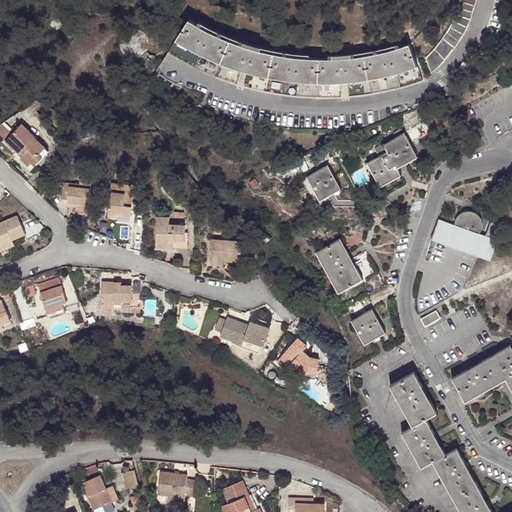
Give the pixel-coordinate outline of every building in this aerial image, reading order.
[(459,0),(455,16),(454,20),(450,27),(443,39),(435,50),(425,59),(431,74),(439,68),(442,64),(455,49),(461,39),(468,28),(470,21),(477,0),(459,0)] [(422,80),(409,43),(396,47),(380,51),(360,55),(344,57),(330,57),(317,57),(300,56),(282,54),(265,50),(253,47),(240,42),(228,37),(214,31),(204,25),(190,17),(168,49),(182,59),(196,66),(210,72),(219,76),(226,79),(237,83),(241,69),(247,70),(243,85),(252,88),(264,90),(277,93),(292,95),(305,97),(317,97),(331,97),(341,97),(340,82),(347,81),(349,96),(370,93),(380,92),(392,89),(422,80)] [(40,152),(45,146),(35,136),(36,135),(22,124),(14,133),(6,140),(19,152),(21,150),(24,153),(21,157),(29,165),(32,161),(36,165),(43,156),(40,152)] [(14,133),(5,125),(0,128),(0,135),(6,140),(14,133)] [(418,159),(404,134),(383,146),(387,153),(367,164),(380,189),(402,176),(399,170),(418,159)] [(343,190),(329,166),(308,178),(322,202),(343,190)] [(79,181),(79,184),(79,189),(90,190),(91,182),(79,181)] [(76,205),(77,208),(89,210),(90,190),(79,189),(79,184),(62,183),(61,200),(67,200),(67,204),(76,205)] [(108,223),(118,224),(118,218),(130,219),(132,195),(130,195),(130,187),(111,185),(108,223)] [(455,220),(455,222),(468,225),(469,227),(456,227),(455,224),(440,219),(432,240),(491,261),(499,240),(480,233),(481,230),(482,227),(482,225),(482,220),(480,216),(476,213),(472,212),(470,211),(467,211),(462,213),(458,216),(455,220)] [(13,242),(26,235),(16,217),(0,225),(0,250),(1,252),(15,245),(13,242)] [(154,250),(172,250),(172,242),(183,243),(183,234),(184,227),(168,227),(168,218),(155,218),(154,250)] [(172,242),(172,250),(187,250),(186,235),(183,234),(183,243),(172,242)] [(365,280),(342,239),(317,253),(341,294),(365,280)] [(210,261),(225,261),(242,260),(241,240),(209,241),(210,261)] [(64,303),(68,302),(59,278),(39,285),(47,309),(50,317),(67,311),(64,303)] [(96,313),(125,318),(126,313),(135,314),(138,300),(128,299),(129,291),(119,290),(119,287),(99,284),(96,313)] [(0,330),(3,329),(13,325),(2,303),(0,303),(0,330)] [(387,333),(375,309),(353,321),(366,345),(387,333)] [(442,318),(438,310),(421,319),(425,327),(442,318)] [(227,320),(220,317),(215,330),(223,333),(227,320)] [(223,333),(222,336),(243,343),(242,347),(259,352),(263,346),(270,327),(251,320),(250,324),(228,317),(227,320),(223,333)] [(34,318),(20,323),(22,329),(36,324),(34,318)] [(284,356),(302,369),(312,371),(311,375),(319,377),(323,356),(314,355),(306,348),(309,343),(299,335),(284,356)] [(511,344),(511,343),(453,376),(467,400),(506,378),(511,387),(511,344)] [(297,374),(302,369),(284,356),(279,362),(297,374)] [(438,411),(415,370),(391,383),(415,424),(403,431),(422,467),(434,460),(463,511),(495,511),(458,446),(447,451),(427,417),(438,411)] [(128,492),(141,489),(136,468),(123,472),(128,492)] [(95,511),(117,500),(111,488),(108,489),(102,475),(84,483),(95,511)] [(186,501),(193,502),(195,484),(190,483),(191,478),(162,475),(160,498),(168,499),(168,503),(186,505),(186,501)] [(250,511),(245,501),(250,499),(244,485),(224,493),(230,507),(223,510),(223,511),(250,511)] [(131,495),(133,510),(141,509),(139,494),(131,495)] [(250,511),(255,511),(250,499),(245,501),(250,511)] [(325,511),(326,506),(315,506),(296,505),(297,500),(289,500),(288,511),(325,511)]
